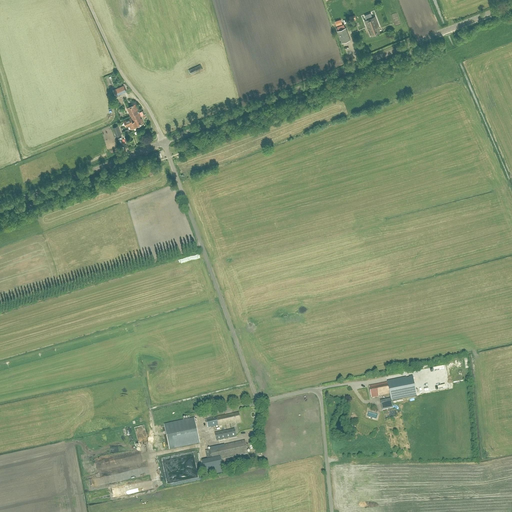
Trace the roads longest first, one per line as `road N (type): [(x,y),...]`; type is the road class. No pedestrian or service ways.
road 1 (unclassified): [(331,511),(320,395),(256,396),(163,141)]
road 2 (tertiary): [(163,141),(511,3)]
road 3 (tertiary): [(0,206),(163,141)]
road 4 (unclassified): [(163,141),(87,0)]
